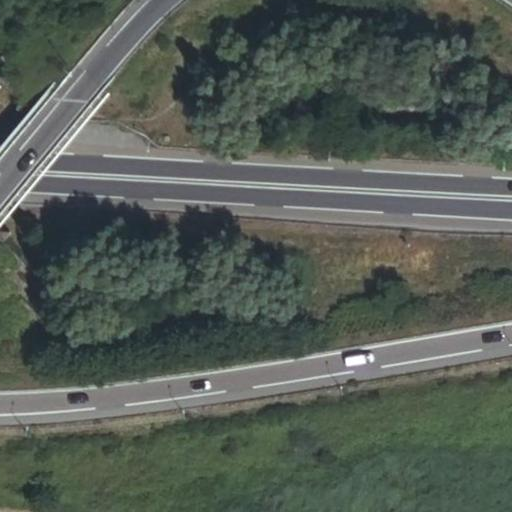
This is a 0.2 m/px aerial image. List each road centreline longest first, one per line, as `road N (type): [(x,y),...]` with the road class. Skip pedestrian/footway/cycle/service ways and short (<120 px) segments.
road 1 (motorway): [(0,406),(198,388),(511,336)]
road 2 (primary): [(263,187),(0,170)]
road 3 (trunk): [(171,0),(0,190)]
road 4 (motorway): [(263,187),(511,209)]
road 5 (trunk): [(511,192),(263,187)]
